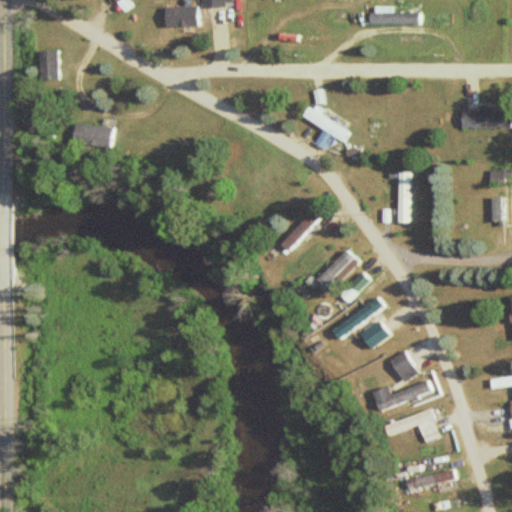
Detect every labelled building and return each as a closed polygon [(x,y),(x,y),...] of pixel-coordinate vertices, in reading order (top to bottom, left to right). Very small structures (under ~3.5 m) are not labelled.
[(46,51),(46,81),(67,81),(67,51),(46,51)] [(321,112),(306,104),(299,120),(344,142),(349,132),(319,117),(321,112)] [(459,129),(508,129),(508,109),(459,109),(459,129)] [(396,224),(410,224),(410,173),(397,173),(396,224)] [(491,198),(491,224),(511,224),(511,185),(499,185),(499,198),(491,198)] [(327,270),(332,278),(338,274),(332,266),(327,270)] [(332,329),(340,340),(386,307),(378,296),(332,329)] [(388,338),(380,322),(359,331),(367,347),(388,338)] [(417,373),(405,351),(389,360),(401,382),(417,373)] [(511,376),(489,379),(490,388),(511,385),(511,376)] [(390,393),(388,386),(370,392),(377,412),(433,393),(429,380),(390,393)] [(436,437),(427,410),(380,425),(384,437),(416,427),(421,442),(436,437)]
